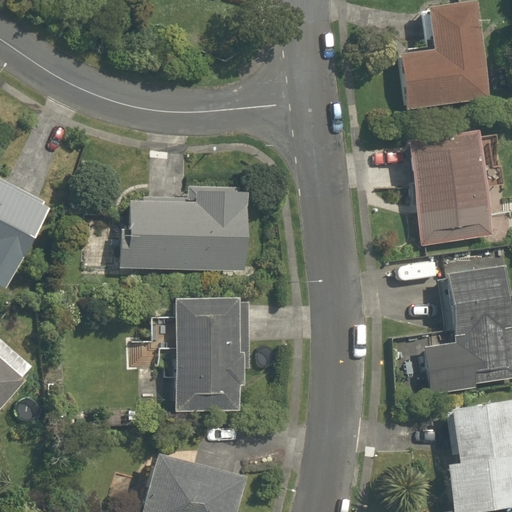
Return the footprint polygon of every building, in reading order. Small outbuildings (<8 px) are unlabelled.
[(481,99),(468,3),(414,10),(420,52),(392,56),(399,110),(481,99)] [(399,143),(416,248),(485,237),(468,132),(399,143)] [(0,288),(17,257),(15,256),(40,209),(36,207),(39,202),(0,181),(0,288)] [(112,269),(238,273),(240,194),(231,194),(231,187),(185,185),(185,198),(138,197),(137,202),(123,202),(122,229),(114,228),(112,269)] [(425,395),(471,389),(470,383),(511,377),(511,374),(497,267),(439,274),(449,344),(419,348),(425,395)] [(168,411),(232,410),(231,384),(237,384),(237,372),(246,372),(245,302),(231,303),(231,299),(167,300),(167,312),(153,313),(154,342),(166,342),(168,411)] [(0,401),(17,382),(13,378),(22,368),(0,348),(0,401)] [(438,466),(445,511),(467,511),(511,505),(511,455),(504,400),(503,399),(442,409),(451,464),(438,466)] [(131,511),(224,511),(233,478),(146,455),(131,511)]
